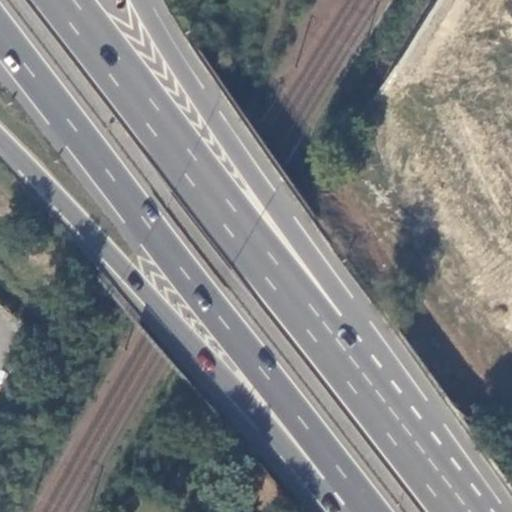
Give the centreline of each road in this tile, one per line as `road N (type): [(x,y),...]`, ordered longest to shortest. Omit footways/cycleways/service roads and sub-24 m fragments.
road 1 (trunk): [(0,30),(339,469),(351,498)]
road 2 (trunk): [(0,133),(315,484),(351,498)]
road 3 (trunk): [(321,334),(62,0)]
road 4 (trunk): [(321,334),(306,258),(140,0)]
road 5 (trunk): [(456,511),(321,334)]
